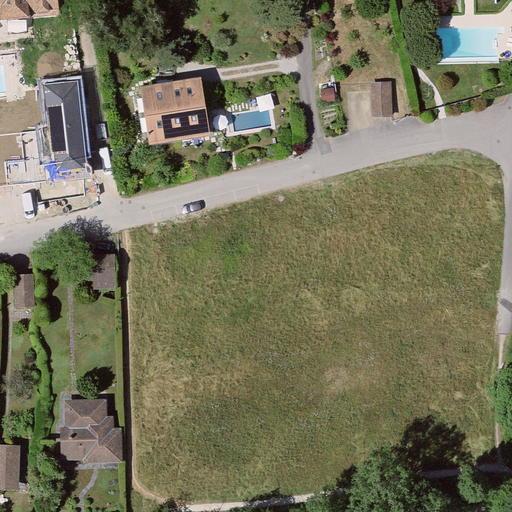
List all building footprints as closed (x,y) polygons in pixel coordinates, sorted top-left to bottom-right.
[(60,0),(0,0),(0,29),(62,26),(60,0)] [(201,78),(137,86),(146,153),(209,145),(201,78)] [(77,80),(42,84),(47,132),(37,133),(43,185),(89,180),(77,80)] [(391,83),(371,83),(371,116),(391,116),(391,83)] [(115,260),(94,261),(95,296),(116,295),(115,260)] [(33,279),(12,280),(14,313),(35,312),(33,279)] [(122,402),(62,401),(60,471),(120,473),(122,402)] [(22,451),(0,450),(0,498),(20,499),(22,451)]
